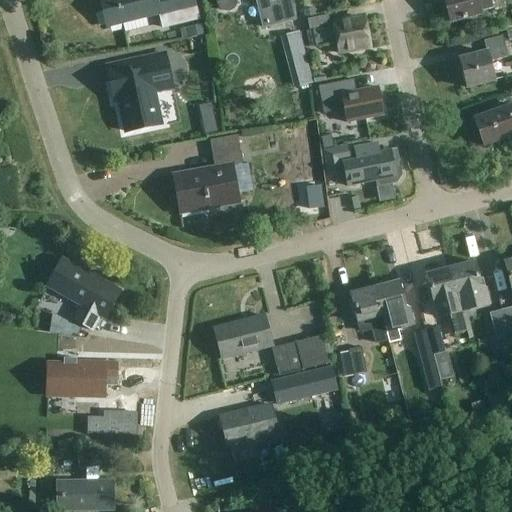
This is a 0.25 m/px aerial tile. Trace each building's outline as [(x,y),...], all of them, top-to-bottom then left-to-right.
[(98,0),(106,27),(157,13),(162,29),(199,19),(196,9),(194,0),(98,0)] [(216,0),(217,2),(218,6),(221,10),(225,12),(229,12),(233,10),(235,6),(236,2),(235,0),(216,0)] [(444,0),(450,22),(481,14),(481,11),(493,8),(491,0),(444,0)] [(314,8),(302,10),(303,18),(315,16),(314,8)] [(329,25),(328,15),(307,19),(309,29),(312,28),(316,46),(337,42),(339,51),(369,45),(364,18),(329,25)] [(203,24),(185,28),(187,39),(206,35),(203,24)] [(459,59),(466,87),(494,81),(489,62),(507,57),(502,36),(483,41),(486,52),(459,59)] [(171,89),(169,75),(164,54),(133,60),(107,66),(110,81),(114,101),(118,101),(124,132),(160,124),(154,93),(171,89)] [(384,115),(378,86),(340,94),(340,95),(328,97),(332,116),(345,113),(347,123),(384,115)] [(201,118),(213,116),(211,104),(199,106),(201,118)] [(511,105),(474,119),(484,147),(511,137),(511,105)] [(172,175),(179,214),(238,203),(232,165),(241,164),(236,136),(209,141),(213,167),(172,175)] [(320,138),(322,150),(332,148),(330,136),(320,138)] [(344,161),(346,173),(349,186),(362,183),(363,184),(376,181),(377,187),(397,183),(402,175),(400,163),(394,165),(391,149),(379,152),(377,143),(355,147),(357,159),(344,161)] [(324,150),(326,164),(352,159),(350,146),(324,150)] [(61,260),(47,287),(79,304),(72,318),(93,330),(100,316),(105,319),(120,291),(91,276),(93,272),(76,262),(73,266),(61,260)] [(473,261),(450,267),(457,297),(458,297),(464,295),(481,291),(473,261)] [(452,323),(455,334),(466,331),(463,320),(461,310),(457,297),(450,267),(426,273),(438,317),(450,314),(452,323)] [(398,281),(374,287),(385,330),(395,328),(409,324),(405,310),(398,281)] [(350,293),(357,322),(358,322),(359,329),(362,331),(371,329),(372,329),(375,343),(387,340),(374,287),(350,293)] [(507,336),(511,334),(511,306),(501,310),(507,336)] [(495,339),(507,336),(501,310),(488,313),(495,339)] [(213,329),(221,359),(272,346),(264,316),(213,329)] [(432,356),(444,353),(438,327),(425,330),(432,356)] [(419,359),(432,356),(425,330),(413,333),(419,359)] [(295,344),(272,350),(279,376),(302,369),(295,344)] [(353,376),(366,374),(361,347),(348,350),(348,352),(353,376)] [(348,352),(338,354),(343,378),(353,376),(348,352)] [(116,380),(116,364),(74,362),(74,365),(46,364),(45,397),(103,399),(104,379),(116,380)] [(330,366),(270,380),(276,406),(336,391),(330,366)] [(511,374),(501,377),(505,392),(487,397),(493,422),(511,417),(511,374)] [(219,416),(226,447),(277,434),(270,403),(219,416)] [(89,412),(79,412),(79,425),(89,425),(89,412)] [(98,482),(99,467),(110,465),(109,452),(77,457),(79,470),(86,469),(85,483),(56,483),(57,511),(112,510),(112,482),(98,482)]
